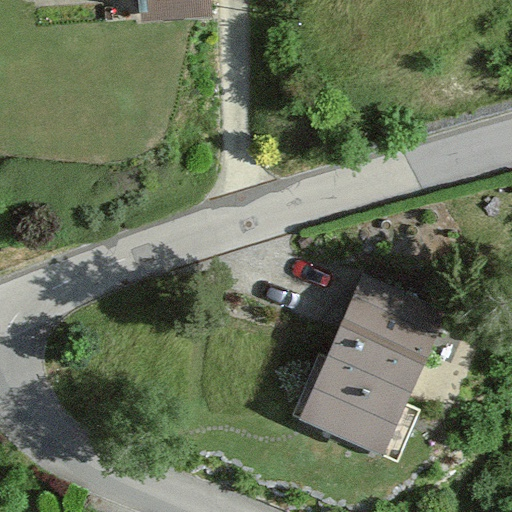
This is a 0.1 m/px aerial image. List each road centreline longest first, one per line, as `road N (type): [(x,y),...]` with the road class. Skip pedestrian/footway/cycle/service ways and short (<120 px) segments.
road 1 (residential): [(511,131),(246,212),(6,313)]
road 2 (residential): [(220,511),(80,449),(20,403),(5,361),(6,313)]
